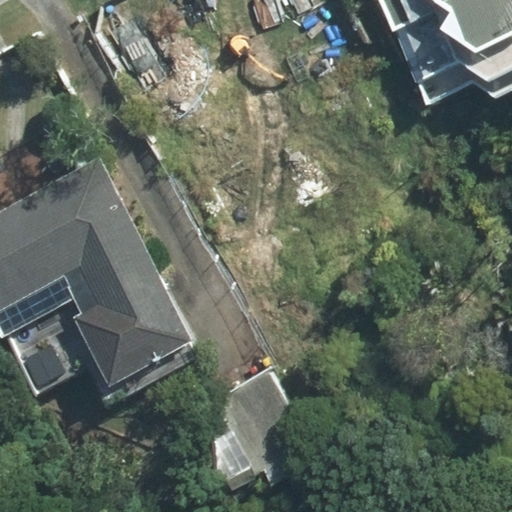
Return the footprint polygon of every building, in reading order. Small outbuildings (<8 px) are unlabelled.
[(334,0),(283,0),(298,26),(337,4),(334,0)] [(511,0),(394,0),(433,73),(481,47),(511,61),(511,0)] [(215,107),(178,128),(241,241),(263,228),(276,252),(361,203),(350,182),(381,165),(316,51),(265,80),(258,69),(210,96),(215,107)] [(207,327),(107,154),(3,212),(0,207),(0,307),(7,303),(20,325),(88,285),(99,303),(92,307),(128,372),(207,327)] [(271,364),(222,396),(267,467),(315,436),(271,364)]
